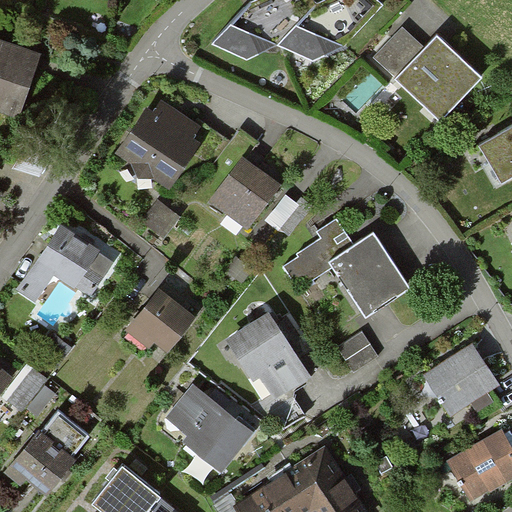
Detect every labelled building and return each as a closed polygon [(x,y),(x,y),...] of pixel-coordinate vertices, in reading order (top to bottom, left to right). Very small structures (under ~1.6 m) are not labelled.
[(311,0),(258,0),(249,5),(212,46),(249,62),(278,46),(313,63),(343,47),(383,5),(376,0),(327,0),(316,4),(311,0)] [(397,79),(426,47),(402,25),(373,56),(397,79)] [(395,81),(440,122),(482,78),(437,36),(426,47),(397,79),(395,81)] [(0,40),(0,111),(19,118),(41,55),(0,40)] [(147,110),(116,155),(133,164),(138,177),(152,177),(169,188),(199,146),(192,141),(199,130),(178,115),(162,104),(155,115),(147,110)] [(511,127),(479,146),(501,183),(511,176),(511,127)] [(280,184),(243,158),(209,205),(246,232),(272,196),(280,184)] [(279,232),(299,206),(286,196),(266,222),(279,232)] [(178,216),(158,202),(144,222),(164,236),(178,216)] [(57,267),(92,290),(116,254),(62,218),(16,287),(35,300),(57,267)] [(298,288),(333,265),(329,260),(354,243),(336,218),(317,230),(321,236),(296,253),(298,256),(283,266),(298,288)] [(410,286),(373,231),(354,243),(329,260),(333,265),(366,315),(410,286)] [(196,305),(161,278),(126,324),(148,340),(155,331),(168,341),(188,315),(196,305)] [(311,370),(271,303),(227,329),(253,372),(260,368),(275,391),(311,370)] [(363,331),(339,345),(353,369),(377,354),(363,331)] [(451,412),(497,380),(472,342),(425,373),(451,412)] [(24,404),(48,372),(29,358),(5,390),(24,404)] [(0,382),(5,377),(12,369),(0,359),(0,382)] [(224,463),(253,426),(194,381),(169,414),(189,429),(186,433),(224,463)] [(46,410),(24,438),(59,466),(82,438),(46,410)] [(501,483),(511,477),(511,436),(507,427),(451,457),(474,498),(501,483)] [(328,439),(236,497),(246,511),(296,511),(311,503),(316,511),(370,511),(373,511),(328,439)] [(109,511),(142,511),(159,491),(163,487),(124,457),(91,498),(109,511)] [(185,511),(159,491),(142,511),(185,511)]
